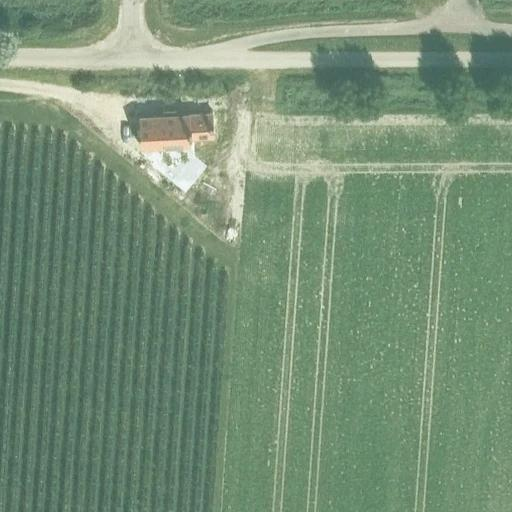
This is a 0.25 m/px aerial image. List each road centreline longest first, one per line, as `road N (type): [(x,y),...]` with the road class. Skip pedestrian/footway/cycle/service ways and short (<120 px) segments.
road 1 (unclassified): [(0,57),(511,60)]
road 2 (track): [(35,109),(66,117),(233,261)]
